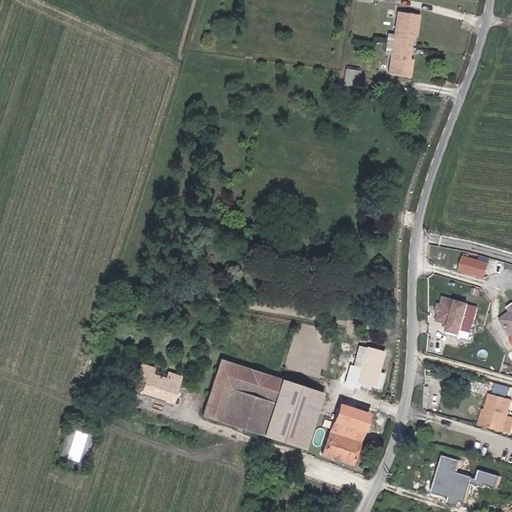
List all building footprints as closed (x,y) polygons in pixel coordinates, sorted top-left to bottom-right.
[(391,32),(385,31),(382,50),(388,51),(384,76),(406,80),(410,56),(408,56),(407,54),(410,34),(411,33),(413,33),(417,10),(394,7),(391,32)] [(339,90),(354,92),(356,77),(341,75),(339,90)] [(485,280),(489,265),(464,258),(460,273),(485,280)] [(461,338),(469,306),(445,299),(440,322),(451,325),(448,335),(461,338)] [(511,311),(501,319),(511,334),(511,311)] [(365,383),(370,356),(356,353),(351,380),(365,383)] [(129,390),(169,403),(175,386),(172,385),(176,376),(125,359),(122,366),(136,371),(129,390)] [(200,413),(260,432),(278,380),(217,360),(200,413)] [(278,380),(260,432),(303,446),(315,408),(320,394),(278,380)] [(511,403),(511,400),(490,394),(486,409),(482,423),(511,431),(511,416),(509,415),(511,403)] [(350,463),(366,412),(337,402),(321,453),(350,463)] [(58,453),(80,461),(90,434),(68,426),(58,453)] [(443,454),(432,491),(457,499),(464,475),(457,473),(461,460),(443,454)] [(495,488),(498,474),(477,469),(474,483),(495,488)]
